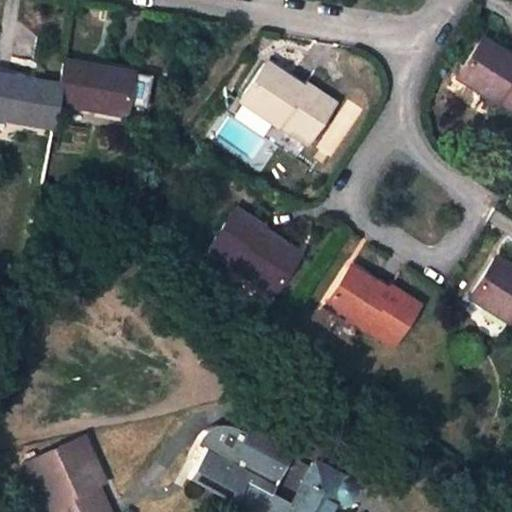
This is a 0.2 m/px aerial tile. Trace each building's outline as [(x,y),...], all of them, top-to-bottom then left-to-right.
[(511,58),(481,40),(456,80),(493,103),(495,100),(511,111),(511,58)] [(54,105),(123,117),(131,73),(62,60),(57,86),(54,105)] [(303,89),(266,64),(239,104),(275,129),(277,127),(303,146),(332,103),(306,85),(303,89)] [(57,86),(0,74),(0,120),(50,130),(54,105),(57,86)] [(261,227),(235,209),(207,249),(233,267),(231,269),(270,295),(297,256),(259,230),(261,227)] [(511,270),(494,259),(468,299),(506,323),(507,321),(511,323),(511,270)] [(388,291),(349,266),(324,307),(361,331),(362,329),(390,347),(418,304),(391,287),(388,291)] [(23,464),(45,511),(98,511),(88,489),(96,486),(101,483),(80,439),(23,464)] [(297,486),(286,506),(242,483),(230,504),(244,511),(336,511),(346,496),(346,490),(344,483),(341,479),(309,462),(297,486)] [(253,463),(242,483),(286,506),(297,486),(253,463)] [(108,511),(96,486),(88,489),(98,511),(108,511)]
